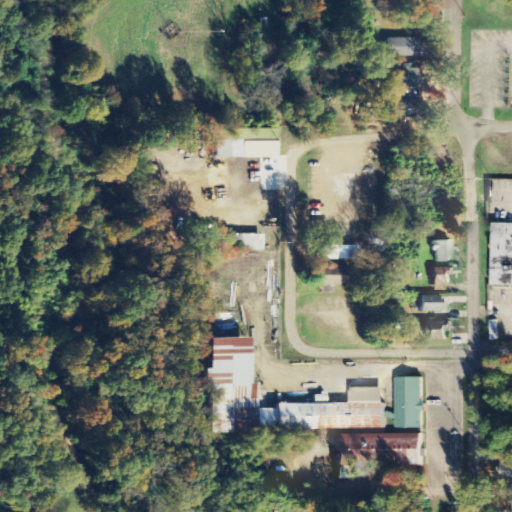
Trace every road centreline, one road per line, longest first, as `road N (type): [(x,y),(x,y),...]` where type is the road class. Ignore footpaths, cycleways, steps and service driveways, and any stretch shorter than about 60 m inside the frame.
road 1 (residential): [(474,511),(464,127)]
road 2 (residential): [(511,350),(310,351),(292,342)]
road 3 (residential): [(511,124),(340,138),(297,153)]
road 4 (residential): [(292,342),(289,173),(297,153)]
road 5 (residential): [(451,127),(451,0)]
